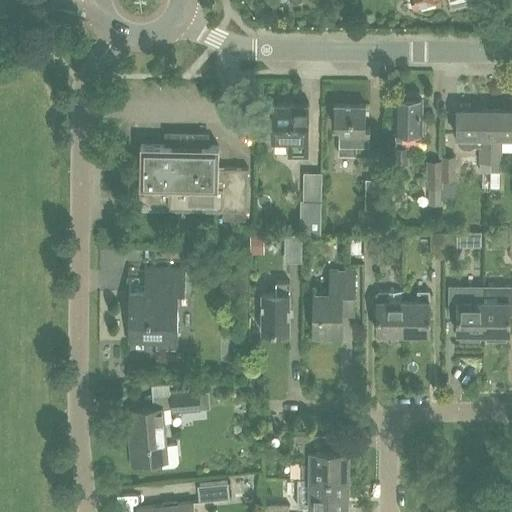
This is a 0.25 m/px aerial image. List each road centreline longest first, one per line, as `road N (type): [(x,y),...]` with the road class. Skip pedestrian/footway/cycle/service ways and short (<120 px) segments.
road 1 (residential): [(86,511),(77,417),(79,102),(115,27)]
road 2 (tertiary): [(175,17),(260,53),(511,56)]
road 3 (residential): [(267,404),(373,406),(391,425)]
road 4 (residential): [(391,425),(416,412),(511,412)]
